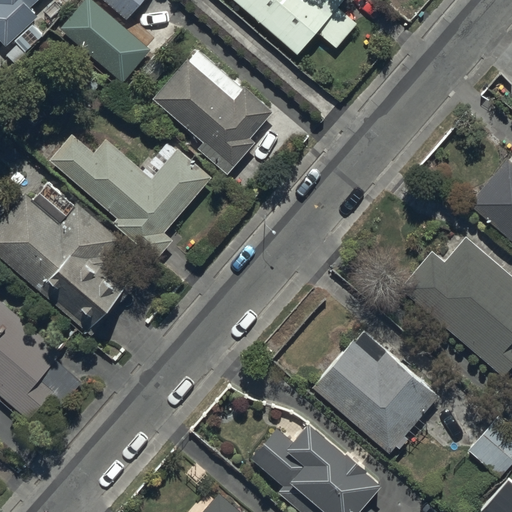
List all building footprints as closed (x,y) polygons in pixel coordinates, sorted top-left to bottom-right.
[(0,0),(0,30),(5,36),(35,7),(28,0),(0,0)] [(105,0),(125,17),(139,0),(105,0)] [(243,0),(296,45),(315,23),(336,41),(357,17),(337,0),(243,0)] [(99,27),(80,52),(102,69),(121,46),(99,27)] [(187,51),(151,90),(202,134),(198,138),(225,164),(254,132),(249,127),(277,97),(240,63),(231,72),(198,43),(189,53),(187,51)] [(165,135),(143,162),(104,129),(92,144),(70,125),(47,151),(115,208),(111,213),(156,251),(171,233),(162,225),(209,169),(174,141),(173,142),(165,135)] [(511,152),(509,150),(466,196),(511,235),(511,152)] [(29,186),(0,222),(0,249),(91,326),(134,275),(116,260),(118,257),(113,252),(125,238),(79,199),(77,202),(52,179),(38,194),(29,186)] [(431,242),(400,281),(504,369),(511,358),(511,267),(463,228),(444,252),(431,242)] [(0,386),(30,410),(48,387),(60,397),(80,372),(41,342),(48,333),(0,294),(0,386)] [(353,330),(310,378),(388,444),(437,388),(363,322),(355,331),(353,330)] [(511,420),(497,407),(466,442),(499,470),(511,455),(511,420)] [(276,420),(250,450),(282,478),(277,483),(309,511),(383,511),(361,492),(378,472),(364,459),(366,456),(344,437),(342,439),(307,408),(288,430),(276,420)] [(511,511),(511,474),(508,471),(477,504),(486,511),(511,511)] [(250,511),(219,485),(194,511),(250,511)]
